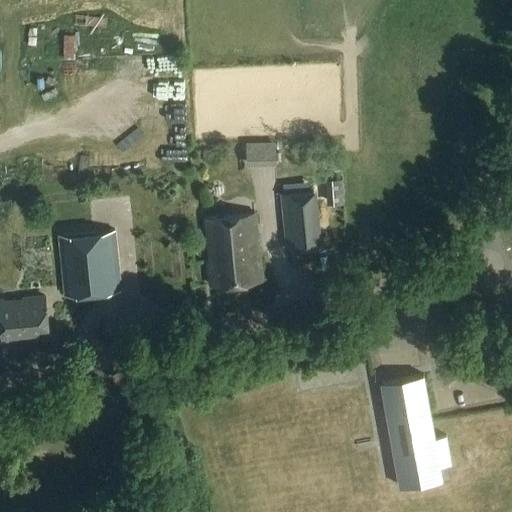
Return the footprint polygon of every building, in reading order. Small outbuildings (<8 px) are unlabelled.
[(285,160),(283,138),(252,139),(254,162),(285,160)] [(280,193),(286,250),(319,247),(313,189),(280,193)] [(254,214),(223,216),(204,218),(208,262),(205,262),(208,287),(261,282),(254,214)] [(114,230),(59,235),(61,266),(64,293),(64,295),(120,290),(114,230)] [(26,306),(1,307),(3,341),(18,340),(18,337),(27,336),(27,339),(48,337),(45,297),(25,298),(26,306)] [(382,382),(389,422),(400,487),(442,479),(440,465),(451,463),(446,436),(435,438),(424,375),(382,382)]
